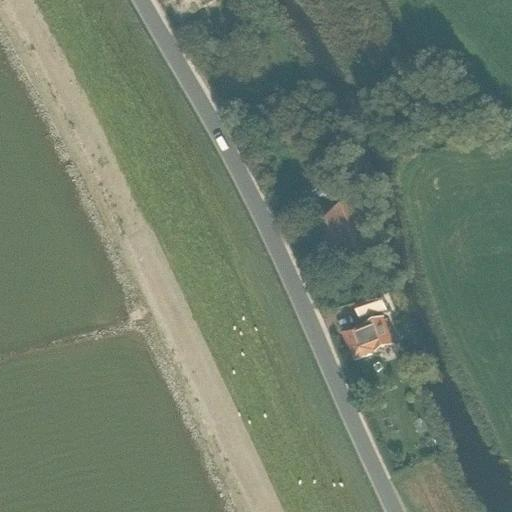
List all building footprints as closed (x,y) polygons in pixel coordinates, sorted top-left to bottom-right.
[(163,0),(167,6),(172,4),(184,21),(216,0),(163,0)] [(359,227),(349,204),(316,219),(326,241),(359,227)] [(326,241),(336,263),(370,250),(359,227),(326,241)] [(361,322),(388,312),(381,296),(355,306),(361,322)] [(354,362),(389,350),(395,348),(385,320),(344,335),(354,362)]
